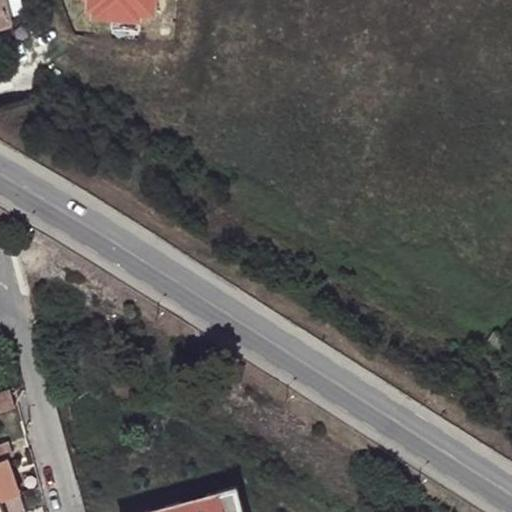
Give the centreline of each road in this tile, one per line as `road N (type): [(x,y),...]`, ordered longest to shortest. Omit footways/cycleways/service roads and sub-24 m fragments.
road 1 (secondary): [(511,495),(0,164)]
road 2 (residential): [(66,511),(16,316)]
